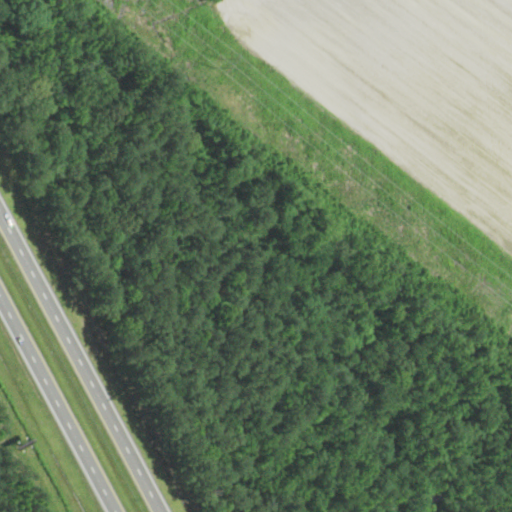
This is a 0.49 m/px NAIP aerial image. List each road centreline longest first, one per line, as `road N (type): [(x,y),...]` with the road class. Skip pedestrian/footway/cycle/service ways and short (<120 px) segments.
road 1 (motorway): [(161,511),(0,212)]
road 2 (motorway): [(0,294),(114,511)]
